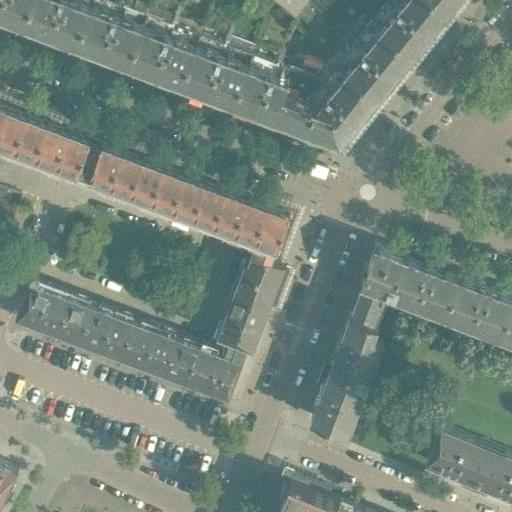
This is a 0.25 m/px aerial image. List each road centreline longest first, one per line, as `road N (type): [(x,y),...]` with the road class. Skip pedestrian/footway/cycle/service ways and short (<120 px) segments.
road 1 (residential): [(59,182),(232,241),(200,323),(23,258)]
road 2 (residential): [(364,192),(0,56)]
road 3 (residential): [(261,431),(335,232),(364,192)]
road 4 (residential): [(364,192),(511,15)]
road 5 (residential): [(461,511),(261,431)]
road 6 (residential): [(511,246),(364,192)]
road 7 (residential): [(202,511),(63,452)]
